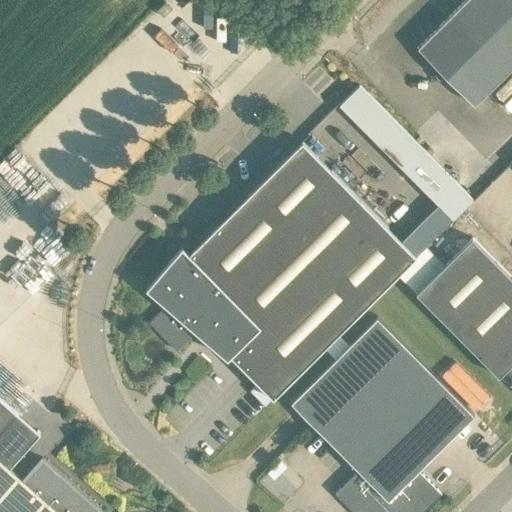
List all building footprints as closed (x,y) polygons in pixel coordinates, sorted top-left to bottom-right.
[(475,105),(511,68),(511,0),(465,0),(418,47),(475,105)] [(340,105),(452,219),(473,199),(360,85),(340,105)] [(324,148),(310,135),(304,141),(317,155),(324,148)] [(274,397),(398,274),(417,255),(317,155),(304,141),(303,140),(189,253),(183,246),(168,263),(171,265),(175,270),(161,283),(175,298),(149,322),(178,351),(197,332),(228,358),(232,355),(274,397)] [(426,246),(417,255),(398,274),(499,376),(505,370),(511,376),(511,384),(511,277),(472,238),(445,265),(426,246)] [(422,511),(442,492),(419,469),(475,413),(379,316),(292,402),(359,470),(337,492),(355,511),(422,511)] [(0,511),(104,511),(43,458),(24,480),(0,458),(0,434),(18,414),(0,397),(0,511)]
